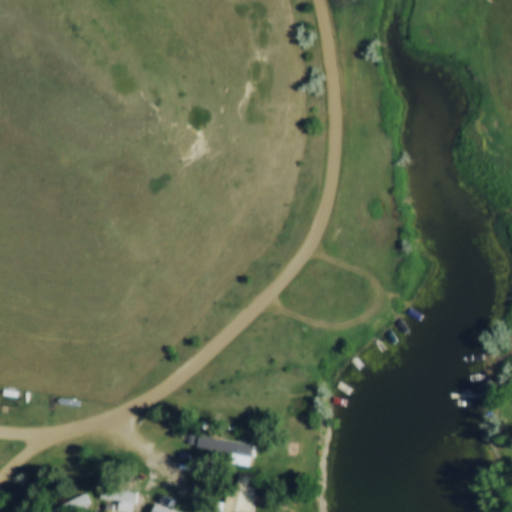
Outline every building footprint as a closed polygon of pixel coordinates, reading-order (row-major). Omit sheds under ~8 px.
[(254,456),(256,445),(208,436),(206,447),(254,456)] [(165,466),(140,460),(138,471),(163,476),(165,466)] [(246,511),(255,511),(261,487),(252,486),(254,476),(242,474),(234,511),(246,511)] [(102,498),(123,499),(123,508),(136,508),(137,488),(102,488),(102,498)] [(55,509),(56,511),(81,511),(92,506),(84,492),(55,509)] [(179,511),(157,502),(152,511),(179,511)]
